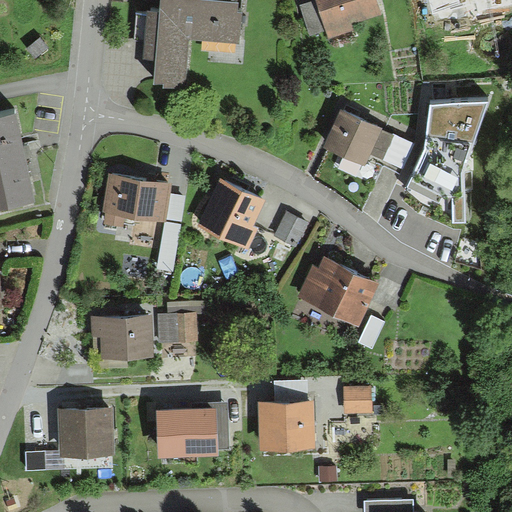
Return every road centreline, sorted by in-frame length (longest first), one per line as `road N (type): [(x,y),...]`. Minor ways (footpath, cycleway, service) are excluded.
road 1 (residential): [(493,294),(394,252),(318,194),(226,148),(85,114)]
road 2 (residential): [(0,427),(66,228),(85,114)]
road 3 (residential): [(69,511),(90,503),(268,499),(304,511)]
